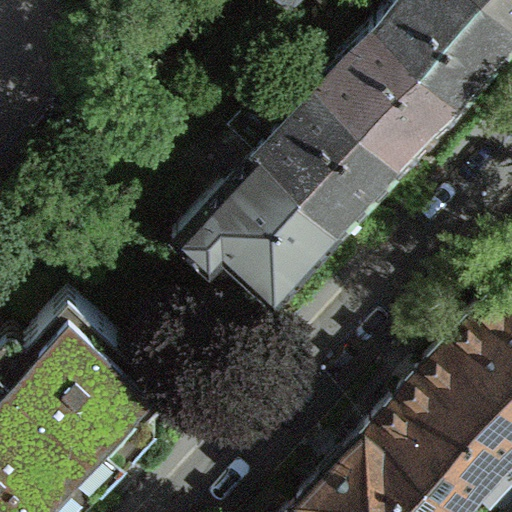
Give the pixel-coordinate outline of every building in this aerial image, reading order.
[(380,0),(375,6),(463,88),(494,54),(511,34),(511,10),(500,0),(380,0)] [(511,0),(500,0),(511,10),(511,0)] [(463,88),(375,6),(317,69),(406,150),(434,119),(463,88)] [(255,136),(343,218),(371,188),(406,150),(317,69),(279,110),(253,87),(229,113),(255,136)] [(232,252),(275,291),(343,218),(255,136),(173,225),(210,258),(224,244),(232,252)] [(511,280),(500,269),(466,305),(445,327),(511,388),(511,280)] [(0,353),(0,511),(43,511),(98,454),(171,374),(69,279),(0,353)] [(371,408),(463,493),(506,446),(511,450),(511,388),(445,327),(409,367),(371,408)] [(445,511),(463,493),(371,408),(334,449),(296,489),(321,511),(445,511)] [(321,511),(296,489),(275,511),(321,511)]
